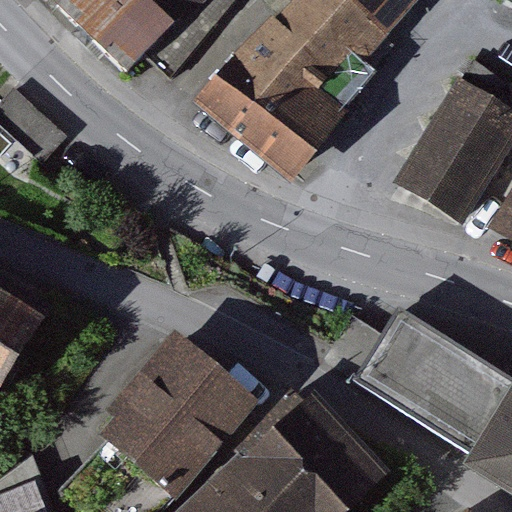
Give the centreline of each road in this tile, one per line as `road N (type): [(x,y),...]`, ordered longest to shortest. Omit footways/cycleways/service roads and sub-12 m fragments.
road 1 (tertiary): [(511,305),(302,236),(187,184),(62,89),(0,23)]
road 2 (residential): [(508,511),(330,394),(163,310),(0,247)]
